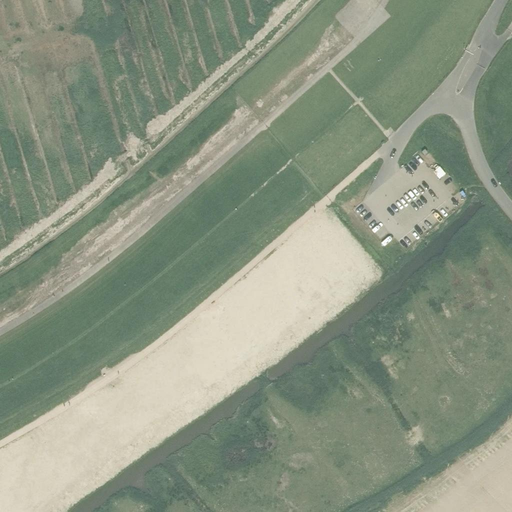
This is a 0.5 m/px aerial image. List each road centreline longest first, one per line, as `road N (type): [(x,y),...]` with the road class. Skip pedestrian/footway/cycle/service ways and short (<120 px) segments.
road 1 (track): [(394,131),(128,355),(0,433)]
road 2 (track): [(329,58),(85,269),(0,321)]
road 3 (unclassified): [(511,201),(472,145),(452,95),(431,96),(394,131)]
